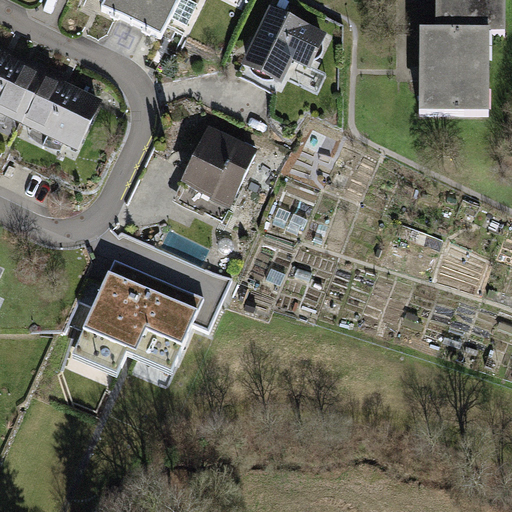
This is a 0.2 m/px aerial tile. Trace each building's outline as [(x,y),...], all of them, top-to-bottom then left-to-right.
[(188,0),(113,0),(106,14),(167,44),(188,0)] [(434,0),(435,37),(419,37),(420,124),(494,123),(493,39),(510,39),(509,0),(434,0)] [(332,41),(273,12),(244,71),(283,91),(295,67),(314,77),(332,41)] [(108,109),(0,58),(0,120),(83,160),(108,109)] [(259,158),(209,135),(182,192),(233,215),(259,158)] [(0,283),(9,266),(0,261),(0,283)] [(204,300),(115,261),(75,353),(119,372),(128,353),(172,372),(204,300)]
